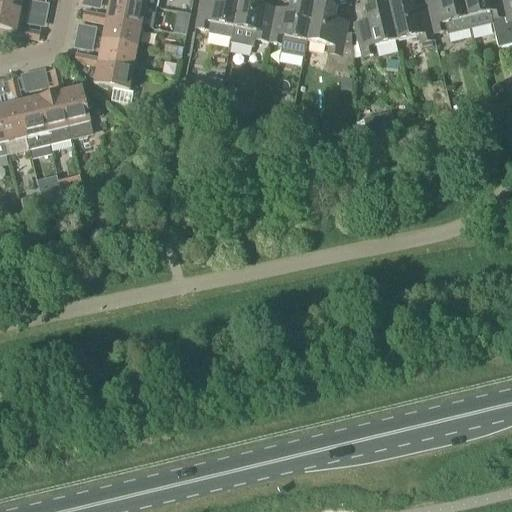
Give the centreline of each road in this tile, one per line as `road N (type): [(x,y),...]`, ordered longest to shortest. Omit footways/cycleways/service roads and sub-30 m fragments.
road 1 (unclassified): [(511,185),(479,218),(450,232),(0,327)]
road 2 (primary): [(66,511),(511,405)]
